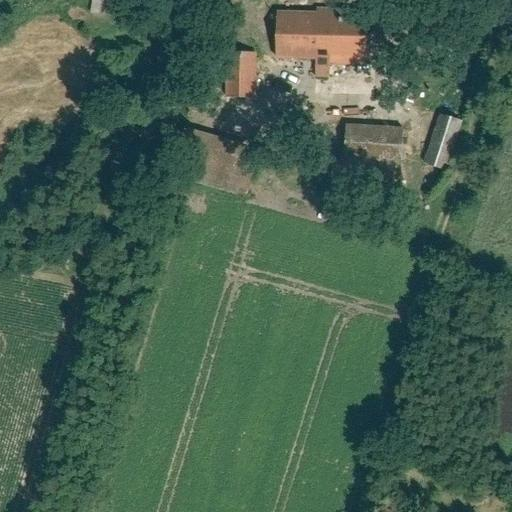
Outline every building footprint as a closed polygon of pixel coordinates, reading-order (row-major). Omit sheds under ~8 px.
[(281,55),(366,54),(366,9),(280,10),(281,55)] [(224,99),(254,100),(256,52),(226,51),(224,99)] [(443,172),(459,120),(439,114),(423,165),(443,172)] [(406,158),(407,125),(343,123),(341,156),(406,158)] [(191,182),(237,192),(248,141),(202,131),(191,182)]
